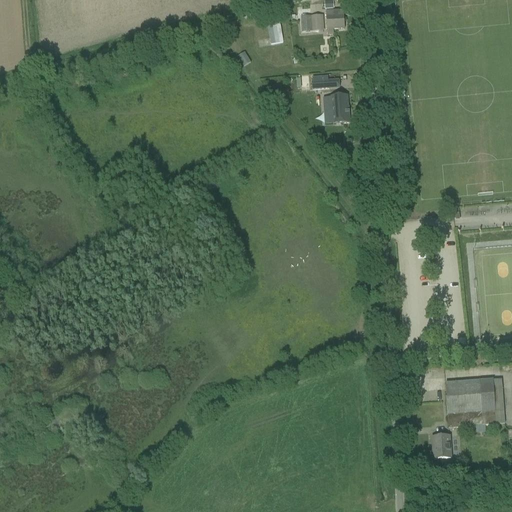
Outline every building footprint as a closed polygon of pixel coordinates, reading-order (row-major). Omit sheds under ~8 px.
[(333,9),(333,3),(333,2),(332,1),(324,2),(325,10),(333,9)] [(354,2),(344,3),(345,11),(354,10),(354,2)] [(341,12),(326,13),(327,36),(333,36),(333,31),(344,30),(343,16),(342,16),(341,12)] [(302,34),(324,32),(323,18),(301,19),(302,34)] [(268,26),(271,47),(283,45),(280,24),(268,26)] [(301,89),(310,88),(309,77),(300,77),(301,89)] [(322,91),(329,90),(328,82),(328,77),(312,78),(313,91),(322,91)] [(348,108),(347,97),(329,98),(329,99),(323,100),(324,115),(332,114),(333,126),(350,125),(349,108),(348,108)] [(492,381),(445,385),(448,430),(496,426),(492,381)] [(451,460),(449,438),(432,439),(434,461),(451,460)]
